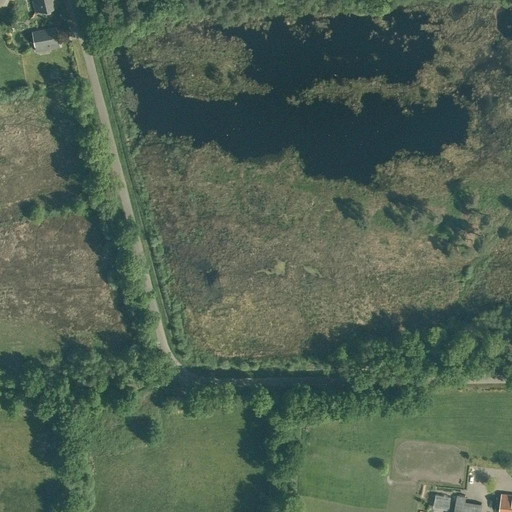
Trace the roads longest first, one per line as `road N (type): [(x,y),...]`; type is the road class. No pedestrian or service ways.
road 1 (unclassified): [(511,381),(206,383),(178,369),(72,0)]
road 2 (track): [(0,381),(154,379),(178,369)]
